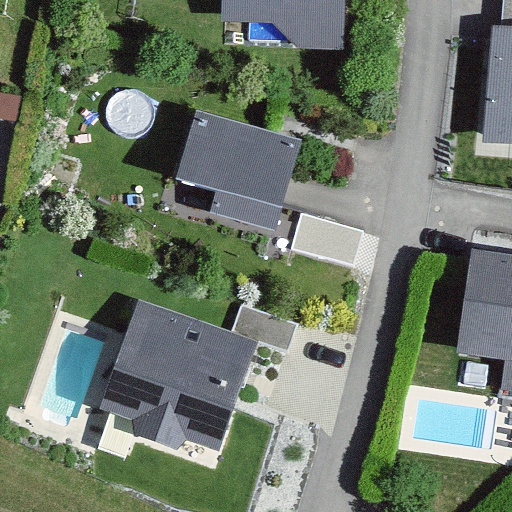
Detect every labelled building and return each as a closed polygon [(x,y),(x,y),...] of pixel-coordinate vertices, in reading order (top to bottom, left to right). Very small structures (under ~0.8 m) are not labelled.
[(219,0),(218,29),(270,31),(295,53),(344,54),(345,0),(219,0)] [(511,2),(502,1),(499,35),(490,35),(480,151),(511,153),(511,2)] [(299,150),(194,121),(175,189),(218,201),(212,220),(274,238),(299,150)] [(511,263),(468,258),(455,362),(502,368),(499,393),(511,394),(511,263)] [(255,353),(137,310),(98,415),(140,430),(136,443),(178,458),(182,447),(217,459),(255,353)] [(291,332),(238,314),(230,339),(282,357),(291,332)]
